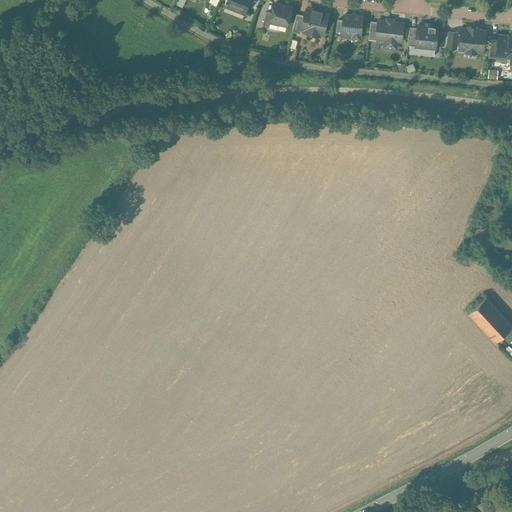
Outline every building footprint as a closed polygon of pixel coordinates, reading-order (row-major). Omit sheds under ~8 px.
[(226,0),(224,5),(246,13),(250,0),(226,0)] [(292,8),(274,4),(272,14),(270,23),(278,25),(279,24),(287,26),(292,8)] [(312,10),(306,9),(304,17),(301,29),(302,29),(323,35),(328,14),(323,13),(323,12),(312,9),(312,10)] [(266,12),(263,26),(269,27),(270,23),(272,14),(266,12)] [(304,17),(296,15),(292,32),(300,34),(302,29),(301,29),(304,17)] [(363,17),(344,15),(343,21),(342,33),(353,34),(353,38),(360,39),(363,17)] [(404,24),(378,21),(377,23),(375,39),(376,39),(386,40),(385,47),(396,48),(396,41),(401,42),(404,24)] [(377,23),(371,22),(368,40),(376,41),(376,39),(375,39),(377,23)] [(437,27),(418,25),(417,29),(416,47),(435,49),(437,27)] [(478,28),(469,27),(468,29),(461,29),(459,49),(466,50),(466,52),(476,53),(476,51),(483,52),(485,31),(478,30),(478,28)] [(417,29),(409,28),(408,46),(416,47),(417,29)] [(457,33),(449,32),(448,48),(456,49),(457,33)] [(510,37),(498,35),(497,46),(509,47),(510,37)] [(511,36),(510,37),(509,47),(497,46),(496,53),(509,54),(509,56),(511,56),(511,36)] [(491,232),(481,228),(473,249),(483,253),(491,232)] [(511,326),(485,297),(468,313),(495,342),(511,326)]
